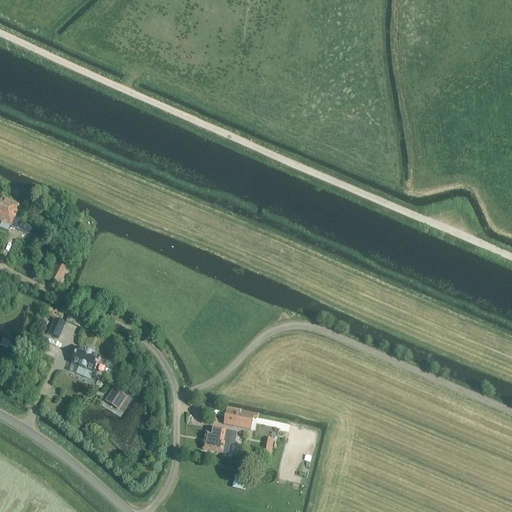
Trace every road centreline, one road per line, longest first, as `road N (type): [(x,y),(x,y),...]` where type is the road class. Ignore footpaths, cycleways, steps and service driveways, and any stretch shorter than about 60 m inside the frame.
road 1 (track): [(0,33),(511,257)]
road 2 (unclassified): [(64,298),(141,339),(170,376),(174,464),(148,511)]
road 3 (unclassified): [(127,511),(51,447),(0,416)]
